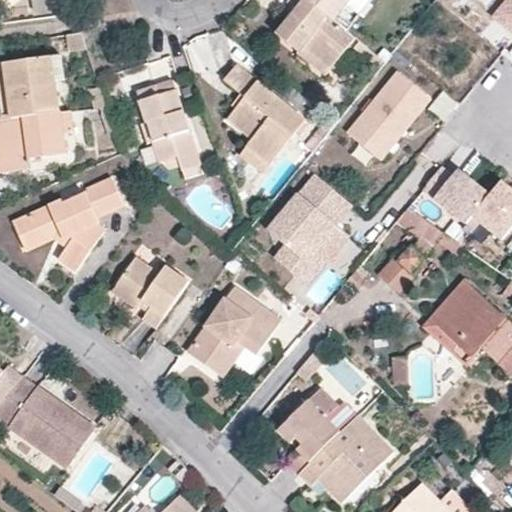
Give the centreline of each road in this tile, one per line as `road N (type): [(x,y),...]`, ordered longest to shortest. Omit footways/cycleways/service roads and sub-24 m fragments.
road 1 (residential): [(263,511),(129,379),(0,285)]
road 2 (unknown): [(217,466),(336,324),(377,304)]
